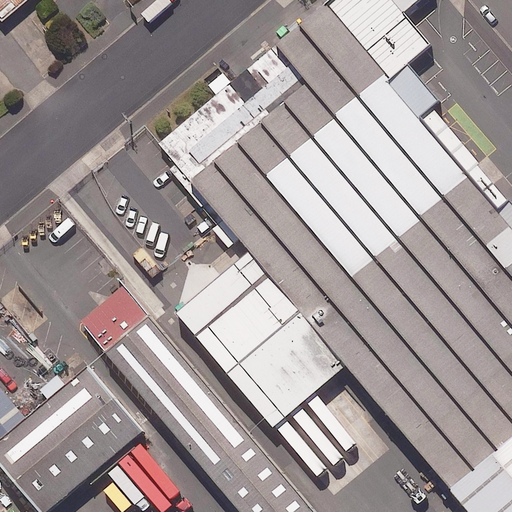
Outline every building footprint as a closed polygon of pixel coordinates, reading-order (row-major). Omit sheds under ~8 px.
[(0,0),(0,20),(1,22),(26,0),(0,0)] [(276,431),(349,369),(470,511),(511,511),(511,206),(480,169),(483,166),(436,110),(441,105),(409,68),(432,48),(405,17),(424,0),(334,0),(280,47),(273,39),(252,57),(256,62),(232,82),(221,69),(206,82),(219,98),(162,147),(176,164),(170,169),(189,192),(199,205),(204,210),(208,206),(217,217),(223,223),(213,231),(231,251),(240,244),(248,253),(176,314),(276,431)] [(313,511),(124,285),(80,321),(240,511),(313,511)] [(47,511),(142,433),(87,367),(65,385),(57,375),(39,390),(48,400),(26,418),(0,439),(0,466),(37,511),(47,511)] [(0,439),(26,418),(0,385),(0,439)]
